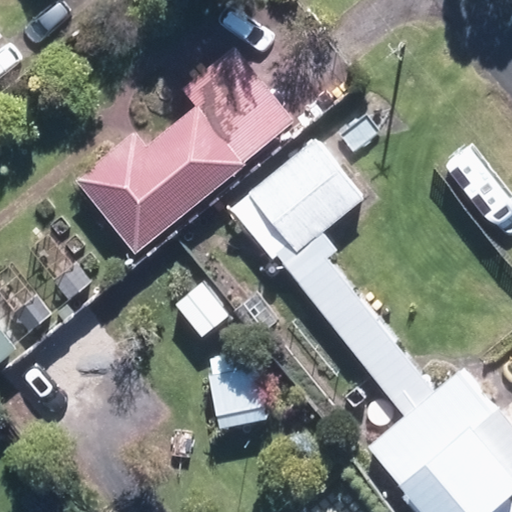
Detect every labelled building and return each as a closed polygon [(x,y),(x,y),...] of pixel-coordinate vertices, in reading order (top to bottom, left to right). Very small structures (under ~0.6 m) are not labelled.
[(0,0),(0,47),(20,30),(0,7),(0,0)] [(87,178),(150,253),(307,118),(244,45),(87,178)] [(294,264),(378,196),(327,135),(238,207),(281,261),(287,256),(294,264)] [(239,307),(262,335),(284,318),(260,289),(239,307)] [(0,363),(22,346),(0,319),(0,363)] [(50,402),(62,416),(103,383),(92,369),(110,355),(81,319),(0,383),(0,405),(18,428),(50,402)] [(273,420),(261,363),(211,373),(223,431),(273,420)] [(511,511),(511,493),(511,492),(511,425),(463,368),(366,450),(418,511),(511,511)]
